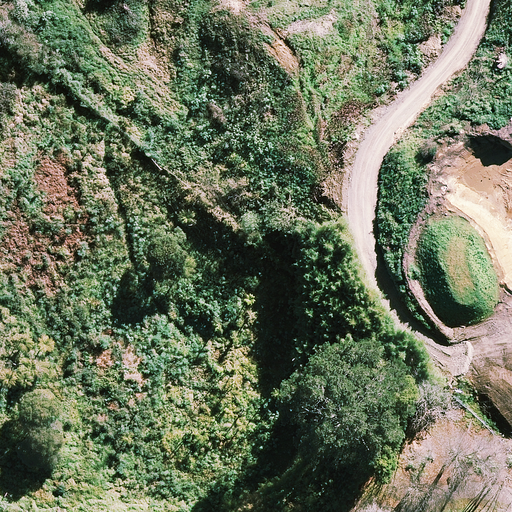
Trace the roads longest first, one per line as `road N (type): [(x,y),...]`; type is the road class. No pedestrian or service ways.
road 1 (motorway): [(511,145),(242,0)]
road 2 (motorway): [(368,0),(511,80)]
